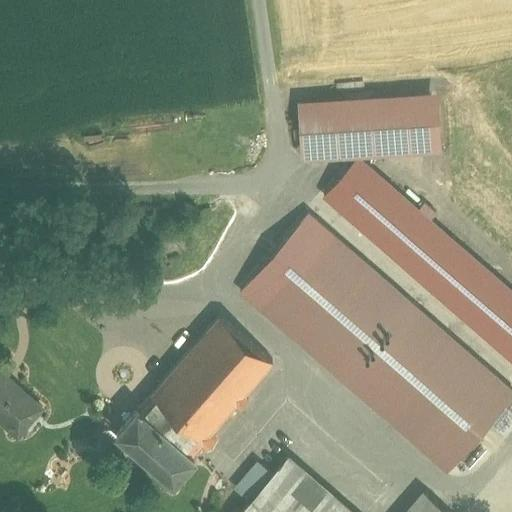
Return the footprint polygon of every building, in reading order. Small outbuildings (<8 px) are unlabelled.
[(296,99),(299,157),(445,150),(442,92),(296,99)] [(511,289),(358,155),(323,195),(511,360),(511,289)] [(238,290),(447,471),(511,395),(511,384),(309,208),(238,290)] [(221,313),(152,396),(208,442),(277,361),(221,313)] [(0,366),(0,424),(20,440),(48,404),(0,366)] [(208,442),(152,396),(119,436),(181,488),(203,461),(197,456),(208,442)] [(447,511),(422,491),(404,511),(350,511),(286,458),(241,511),(447,511)]
